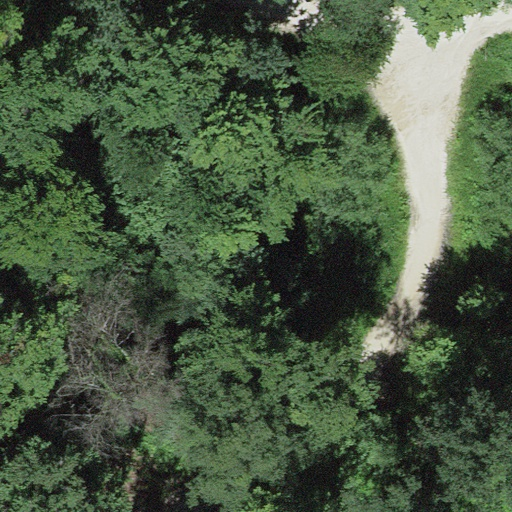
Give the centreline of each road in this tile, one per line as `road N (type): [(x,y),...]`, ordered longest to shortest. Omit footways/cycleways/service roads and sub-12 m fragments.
road 1 (track): [(404,24),(431,209),(427,271),(391,341),(354,385),(179,511)]
road 2 (track): [(286,0),(404,24)]
